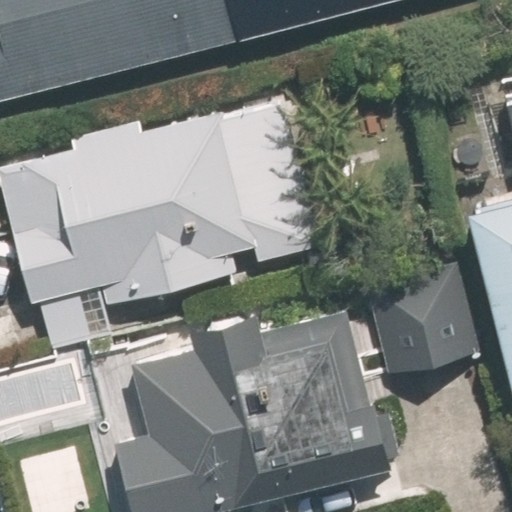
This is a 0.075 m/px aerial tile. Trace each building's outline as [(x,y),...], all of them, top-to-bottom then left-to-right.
[(0,0),(0,88),(379,0),(0,0)] [(312,81),(3,154),(40,308),(348,236),(312,81)] [(511,184),(479,192),(511,329),(511,93),(510,94),(511,103),(511,184)] [(370,279),(390,365),(475,345),(455,259),(370,279)] [(179,511),(393,462),(354,298),(270,318),(266,301),(199,317),(203,334),(141,348),(158,422),(124,430),(143,511),(179,511)]
